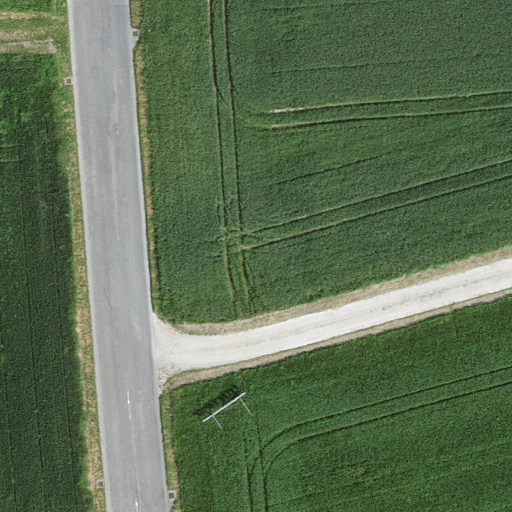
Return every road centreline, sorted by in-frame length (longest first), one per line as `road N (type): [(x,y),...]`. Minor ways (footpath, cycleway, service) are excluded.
road 1 (tertiary): [(137,511),(98,0)]
road 2 (track): [(511,281),(302,344),(125,357)]
